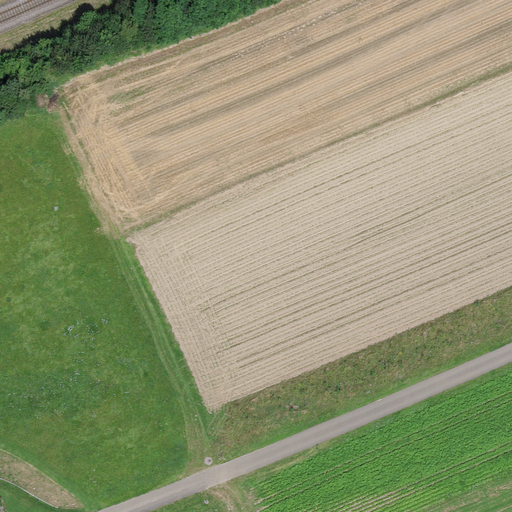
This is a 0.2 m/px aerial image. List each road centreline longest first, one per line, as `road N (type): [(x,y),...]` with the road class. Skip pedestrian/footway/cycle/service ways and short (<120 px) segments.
road 1 (track): [(56,106),(221,511)]
road 2 (residential): [(511,352),(113,511)]
